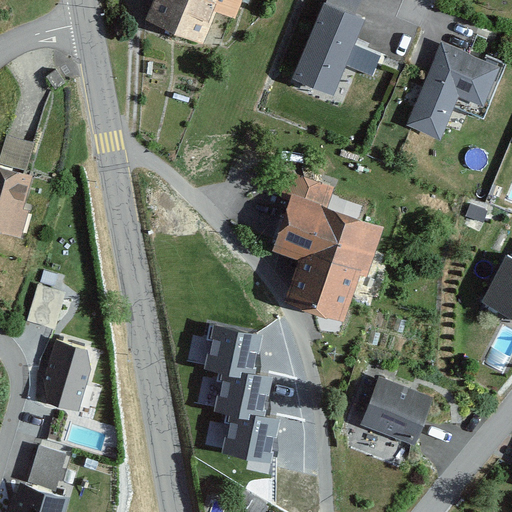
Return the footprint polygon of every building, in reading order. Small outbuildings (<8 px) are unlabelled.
[(246,0),(156,0),(152,12),(211,34),(222,4),(242,12),(246,0)] [(362,22),(322,6),(293,82),(333,97),(362,22)] [(507,64),(442,38),(407,119),(445,135),(462,97),(490,108),(507,64)] [(45,169),(0,156),(0,221),(28,230),(45,169)] [(395,217),(300,186),(283,240),(311,249),(296,293),(355,312),(370,265),(378,268),(395,217)] [(511,250),(506,248),(486,293),(511,304),(511,250)] [(37,283),(26,320),(54,329),(65,292),(37,283)] [(263,335),(213,324),(205,365),(223,369),(255,375),(263,335)] [(55,339),(43,381),(46,402),(79,411),(92,369),(87,348),(55,339)] [(255,375),(223,369),(215,410),(229,413),(264,420),(273,379),(255,375)] [(440,391),(385,371),(367,420),(422,440),(440,391)] [(264,420),(229,413),(221,454),(271,464),(279,423),(264,420)] [(39,447),(28,484),(27,486),(55,493),(68,454),(39,447)] [(65,511),(70,497),(55,493),(27,486),(21,484),(13,511),(65,511)]
